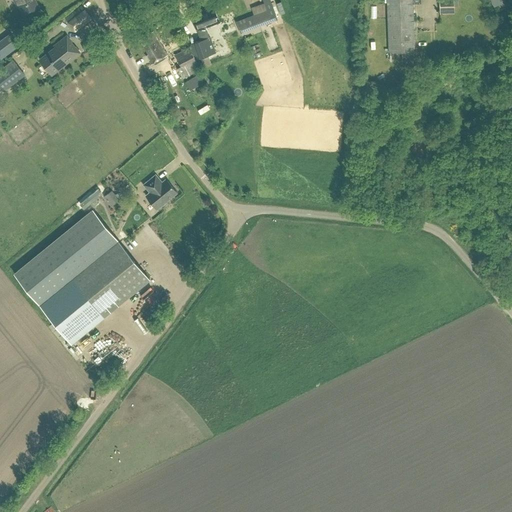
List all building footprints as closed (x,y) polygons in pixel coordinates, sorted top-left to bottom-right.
[(14,0),(18,8),(20,7),(24,15),(39,7),(35,0),(14,0)] [(262,0),(266,10),(236,21),(240,33),(277,19),(269,0),(262,0)] [(386,0),(388,52),(414,52),(412,0),(386,0)] [(91,18),(81,5),(65,18),(75,31),(91,18)] [(220,22),(214,7),(190,16),(200,40),(194,42),(200,59),(216,52),(207,27),(220,22)] [(222,17),(226,25),(234,21),(230,13),(222,17)] [(213,38),(218,52),(213,54),(215,60),(225,56),(223,51),(231,48),(226,35),(237,31),(234,24),(220,29),(222,34),(213,38)] [(167,54),(154,30),(140,38),(148,53),(147,53),(150,58),(149,59),(151,63),(167,54)] [(55,47),(40,59),(52,75),(80,52),(75,46),(75,47),(71,42),(71,41),(67,36),(54,46),(55,47)] [(200,70),(189,47),(175,54),(181,66),(177,68),(183,79),(200,70)] [(13,60),(0,70),(0,86),(4,92),(25,75),(13,60)] [(176,82),(181,80),(176,70),(172,72),(176,82)] [(199,78),(198,75),(186,83),(189,89),(204,81),(201,76),(199,78)] [(168,89),(163,92),(169,102),(174,99),(168,89)] [(164,183),(156,174),(145,183),(151,191),(147,194),(157,207),(177,191),(168,179),(164,183)] [(104,199),(111,207),(121,198),(113,190),(104,199)] [(93,208),(15,272),(73,342),(151,278),(93,208)] [(149,318),(158,312),(151,304),(143,310),(149,318)]
